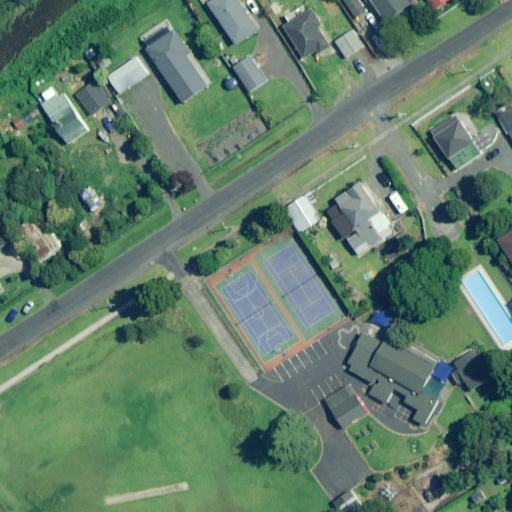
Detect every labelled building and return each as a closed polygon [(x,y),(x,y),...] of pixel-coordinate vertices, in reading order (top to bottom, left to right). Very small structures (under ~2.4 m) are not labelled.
[(258,30),(237,0),(214,0),(208,4),(236,45),(258,30)] [(366,10),(359,0),(342,0),(355,18),(366,10)] [(409,4),(406,0),(368,0),(383,21),(409,4)] [(426,0),(432,9),(445,0),(426,0)] [(319,25),(311,10),(283,25),(303,59),(328,45),(317,26),(319,25)] [(363,47),(352,30),(334,41),(345,58),(363,47)] [(189,53),(174,31),(147,49),(162,71),(189,53)] [(265,80),(249,56),(232,67),(248,91),(265,80)] [(149,74),(138,57),(109,76),(120,93),(149,74)] [(116,102),(100,80),(79,95),(95,117),(116,102)] [(63,97),(56,88),(46,95),(50,101),(43,106),(73,147),(94,131),(67,94),(63,97)] [(492,123),(482,107),(470,115),(480,131),(492,123)] [(481,152),(456,116),(431,132),(456,169),(481,152)] [(399,222),(367,171),(340,188),(361,221),(345,231),(355,249),(399,222)] [(309,219),(294,195),(275,207),(290,230),(309,219)] [(41,213),(19,228),(43,264),(65,249),(44,218),(41,213)] [(0,250),(11,244),(0,226),(0,250)] [(413,238),(405,226),(395,233),(402,245),(413,238)] [(511,230),(499,239),(511,260),(511,230)] [(433,363),(366,325),(346,360),(414,398),(433,363)] [(342,376),(317,392),(336,424),(362,409),(342,376)]
